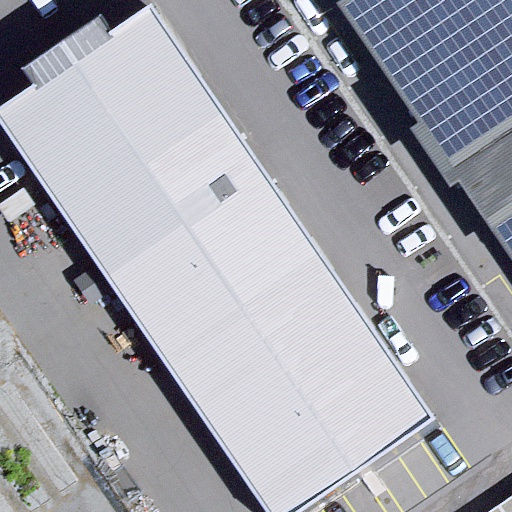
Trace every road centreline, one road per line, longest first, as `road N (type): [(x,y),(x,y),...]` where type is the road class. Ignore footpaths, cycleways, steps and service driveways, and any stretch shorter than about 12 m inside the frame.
road 1 (unknown): [(224,0),(499,419),(488,452),(420,511)]
road 2 (unknown): [(316,0),(511,273)]
road 3 (unknown): [(0,236),(168,511)]
